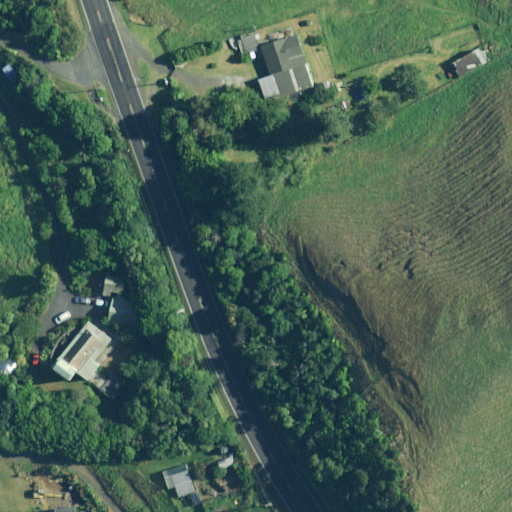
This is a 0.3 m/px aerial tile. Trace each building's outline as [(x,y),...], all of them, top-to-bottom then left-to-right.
[(259,50),(255,35),(242,38),(246,53),(259,50)] [(313,86),(297,37),(263,48),(278,97),(313,86)] [(487,62),(478,49),(448,68),(456,81),(487,62)] [(8,63),(1,69),(16,85),(22,79),(8,63)] [(239,81),(224,80),(223,88),(238,90),(239,81)] [(88,144),(77,146),(80,164),(91,162),(88,144)] [(124,277),(106,275),(103,295),(109,296),(110,291),(122,293),(124,277)] [(140,302),(112,297),(107,323),(135,329),(140,302)] [(110,340),(91,325),(64,358),(61,356),(53,366),(70,380),(77,372),(87,380),(99,365),(93,361),(110,340)] [(125,385),(101,367),(89,383),(112,401),(125,385)]
